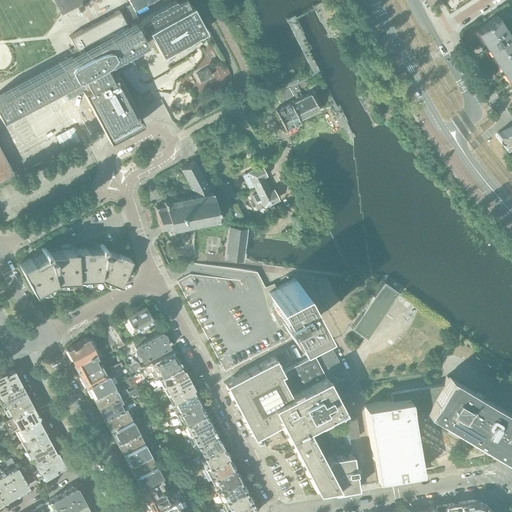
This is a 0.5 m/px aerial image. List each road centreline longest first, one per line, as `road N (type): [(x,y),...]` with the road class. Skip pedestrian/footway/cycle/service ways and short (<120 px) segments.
road 1 (residential): [(152,277),(279,511)]
road 2 (residential): [(152,277),(122,194),(101,192),(0,249)]
road 3 (residential): [(304,511),(450,485)]
road 4 (tertiary): [(374,0),(441,127)]
road 5 (residential): [(14,351),(76,471)]
road 6 (residential): [(105,455),(43,337)]
road 7 (residential): [(43,337),(152,277)]
